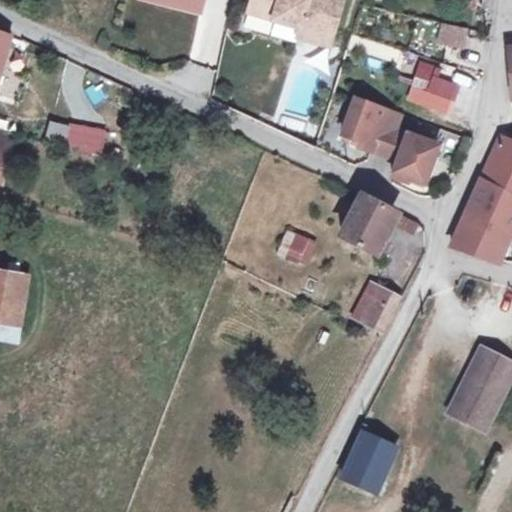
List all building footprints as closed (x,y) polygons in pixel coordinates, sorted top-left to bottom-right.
[(162,0),(165,5),(196,13),(199,0),(162,0)] [(343,0),(308,0),(307,4),(297,0),(253,0),(253,3),(255,4),(277,11),(273,24),(273,25),(274,26),(298,33),(296,40),(328,51),(343,0)] [(251,17),(273,24),(277,11),(255,4),(251,17)] [(460,48),(463,27),(440,23),(437,43),(460,48)] [(298,33),(274,26),(270,38),(294,46),(296,40),(298,33)] [(0,89),(16,39),(0,33),(0,89)] [(444,103),(409,91),(404,103),(440,116),(444,103)] [(319,94),(312,115),(322,118),(328,97),(319,94)] [(395,118),(351,103),(338,141),(353,146),(352,151),(366,156),(370,144),(383,149),(380,160),(394,165),(388,181),(404,186),(405,182),(421,187),(434,148),(407,140),(390,134),(395,118)] [(322,118),(312,115),(304,140),(314,144),(322,118)] [(51,119),(46,140),(103,152),(108,132),(51,119)] [(15,139),(0,134),(0,182),(3,183),(15,139)] [(496,141),(477,182),(511,198),(511,147),(496,141)] [(383,149),(370,144),(366,156),(380,160),(383,149)] [(511,226),(511,198),(477,182),(450,240),(497,261),(511,226)] [(397,209),(362,194),(345,237),(378,252),(397,209)] [(414,216),(402,211),(399,221),(409,226),(414,216)] [(422,220),(414,216),(409,226),(418,230),(422,220)] [(277,255),(308,267),(317,241),(286,230),(277,255)] [(30,277),(0,272),(0,322),(22,326),(30,277)] [(385,287),(372,281),(356,316),(369,323),(385,287)] [(403,293),(386,285),(385,287),(369,323),(386,330),(403,293)] [(511,370),(511,368),(480,353),(450,415),(482,431),(511,370)] [(400,447),(364,432),(342,476),(379,492),(400,447)]
